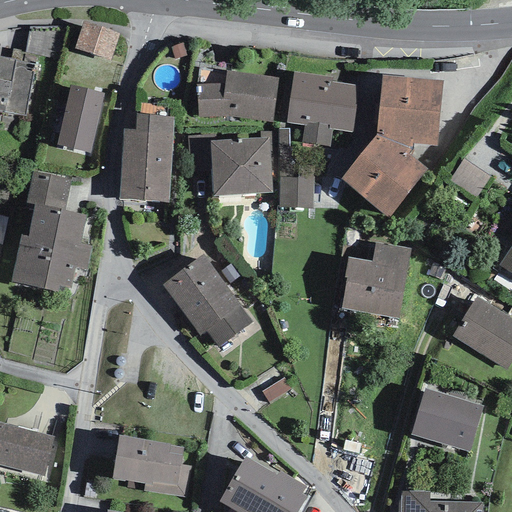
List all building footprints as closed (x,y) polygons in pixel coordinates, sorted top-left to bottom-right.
[(119,33),(83,21),(74,49),(109,61),(119,33)] [(65,27),(29,28),(24,52),(37,55),(56,60),(65,27)] [(0,111),(25,116),(35,64),(37,55),(24,52),(12,49),(10,59),(0,57),(0,111)] [(224,83),(196,85),(198,117),(230,116),(272,122),(278,78),(226,71),(224,83)] [(332,77),(293,72),(286,123),(303,126),(300,143),(329,147),(332,130),(351,132),(358,86),(331,82),(332,77)] [(443,81),(382,76),(376,135),(413,150),(413,143),(437,146),(443,81)] [(105,94),(70,86),(56,146),(90,154),(105,94)] [(174,117),(136,114),(135,131),(123,130),(119,200),(168,203),(174,117)] [(413,150),(376,135),(340,179),(388,218),(427,170),(409,155),(413,150)] [(268,138),(209,141),(213,197),(272,193),(268,138)] [(490,177),(463,160),(449,181),(476,199),(490,177)] [(298,180),(278,179),(277,208),(313,210),(314,167),(298,167),(298,180)] [(70,180),(32,172),(25,203),(34,205),(64,211),(70,180)] [(64,211),(34,205),(28,237),(19,235),(10,283),(58,292),(59,285),(72,288),(76,267),(86,269),(91,245),(80,243),(86,215),(64,211)] [(411,249),(375,243),(372,262),(348,257),(344,278),(346,278),(341,309),(399,319),(411,249)] [(511,245),(499,266),(511,274),(511,245)] [(202,254),(161,285),(199,336),(205,331),(218,348),(252,322),(239,306),(241,305),(202,254)] [(511,319),(476,297),(451,336),(507,370),(511,361),(511,319)] [(482,406),(424,389),(411,435),(468,453),(482,406)] [(54,436),(0,422),(0,465),(44,476),(47,465),(53,467),(58,446),(51,444),(54,436)] [(183,447),(119,436),(111,478),(144,484),(143,490),(185,497),(190,465),(180,464),(183,447)] [(277,475),(245,456),(218,502),(235,511),(297,511),(306,497),(301,494),(306,487),(279,472),(277,475)] [(430,492),(400,492),(400,493),(399,511),(482,511),(482,502),(429,501),(430,492)]
